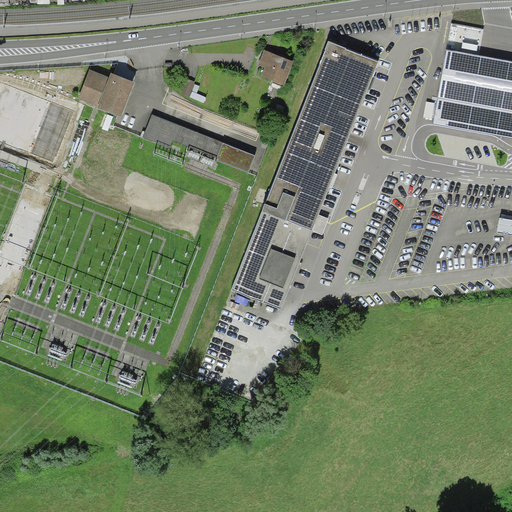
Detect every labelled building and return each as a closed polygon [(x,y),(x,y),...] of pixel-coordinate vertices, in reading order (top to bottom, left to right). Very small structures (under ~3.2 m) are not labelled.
[(468,25),(465,24),(462,32),(430,116),(511,147),(511,19),(508,18),(504,27),(485,20),(483,27),(469,22),(468,25)] [(329,36),(262,208),(311,228),(323,232),(329,215),(320,212),(374,75),(384,78),(390,62),(380,58),(381,56),(329,36)] [(284,83),(293,60),(264,49),(259,63),(265,66),(262,74),(284,83)] [(121,115),(134,80),(111,71),(109,77),(88,69),(77,98),(121,115)] [(193,80),(187,78),(182,92),(189,94),(193,80)] [(249,169),(254,154),(152,114),(144,137),(169,147),(172,139),(249,169)] [(279,309),(311,228),(262,208),(230,289),(279,309)]
